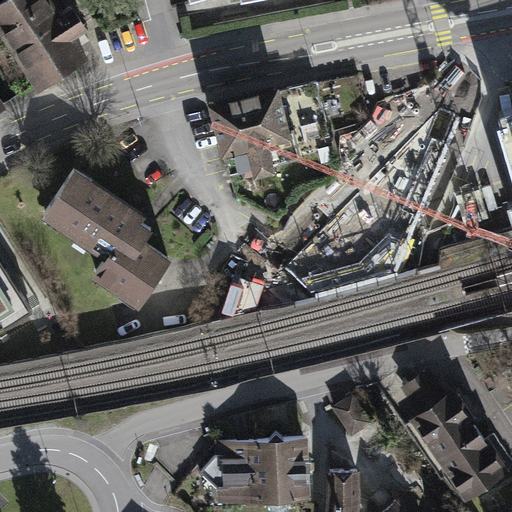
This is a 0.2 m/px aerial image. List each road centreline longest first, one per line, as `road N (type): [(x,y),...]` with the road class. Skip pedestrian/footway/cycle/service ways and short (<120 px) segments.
road 1 (residential): [(439,352),(136,429),(89,463)]
road 2 (primary): [(180,77),(511,12)]
road 3 (primary): [(0,143),(180,77)]
